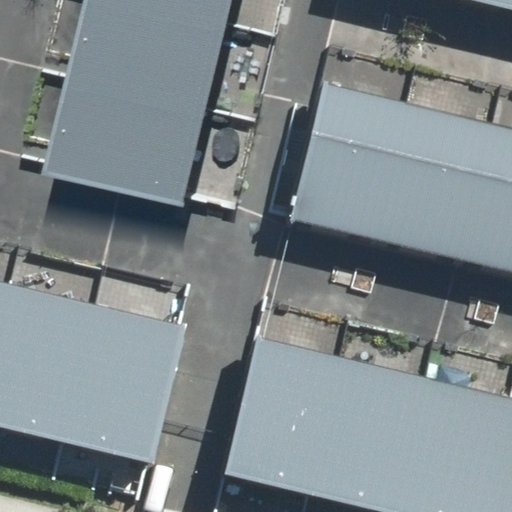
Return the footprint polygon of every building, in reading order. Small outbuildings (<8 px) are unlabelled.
[(215,36),(223,0),(84,0),(83,5),(215,36)] [(511,0),(472,0),(511,9),(511,0)] [(195,122),(215,36),(83,5),(63,91),(195,122)] [(292,219),(378,240),(411,105),(324,84),(292,219)] [(174,208),(195,122),(63,91),(43,177),(174,208)] [(378,240),(465,261),(497,126),(411,105),(378,240)] [(465,261),(511,272),(511,129),(497,126),(465,261)] [(0,343),(14,286),(0,281),(0,343)] [(100,307),(14,286),(0,343),(0,430),(66,446),(100,307)] [(187,328),(100,307),(66,446),(152,468),(187,328)] [(351,361),(267,340),(233,476),(317,497),(351,361)] [(403,511),(436,382),(351,361),(317,497),(377,511),(403,511)] [(493,511),(511,438),(511,400),(436,382),(403,511),(493,511)] [(511,511),(511,438),(493,511),(511,511)]
